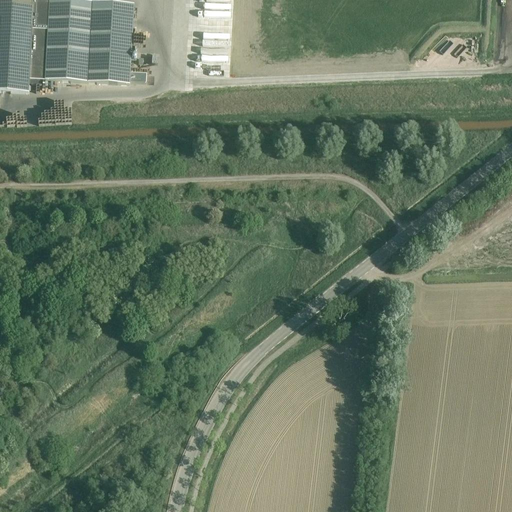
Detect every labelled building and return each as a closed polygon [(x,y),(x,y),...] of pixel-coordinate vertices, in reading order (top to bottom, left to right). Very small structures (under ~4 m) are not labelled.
[(48,33),(45,82),(130,87),(135,7),(76,4),(63,20),(55,14),(51,19),(44,13),(52,2),(42,2),(41,9),(34,8),(34,1),(0,0),(0,93),(29,95),(32,32),(48,33)] [(177,16),(174,29),(201,36),(204,24),(177,16)] [(470,57),(470,37),(461,38),(461,57),(470,57)] [(10,108),(21,109),(22,98),(10,97),(10,108)] [(71,108),(38,109),(39,125),(71,124),(71,108)]
